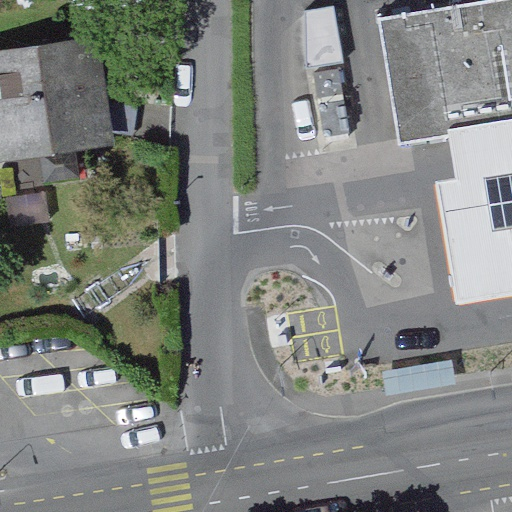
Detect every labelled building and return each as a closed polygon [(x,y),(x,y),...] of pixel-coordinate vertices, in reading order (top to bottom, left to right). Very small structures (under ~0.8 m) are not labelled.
[(511,0),(472,0),(384,14),(404,141),(446,134),(444,119),(511,108),(511,0)] [(334,20),(298,24),(313,159),(349,155),(334,20)] [(91,30),(0,43),(0,153),(107,138),(91,30)] [(511,108),(444,119),(446,134),(452,172),(438,174),(458,297),(511,287),(511,108)] [(452,361),(382,371),(385,398),(456,385),(452,361)]
